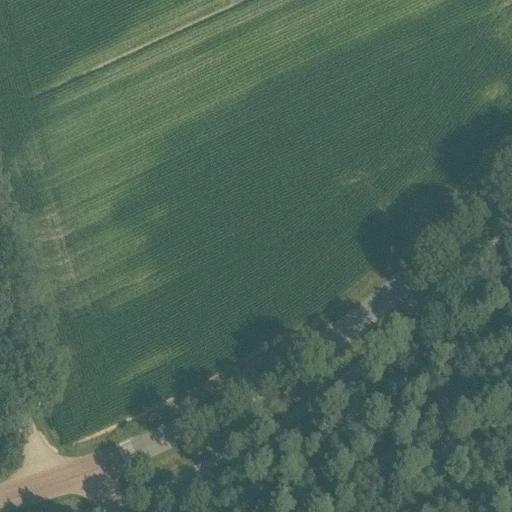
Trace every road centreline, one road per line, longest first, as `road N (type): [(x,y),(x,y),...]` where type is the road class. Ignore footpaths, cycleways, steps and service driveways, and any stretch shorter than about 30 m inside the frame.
road 1 (tertiary): [(66,484),(150,451),(305,361),(419,269),(511,169)]
road 2 (unclassified): [(66,484),(39,444),(0,297)]
